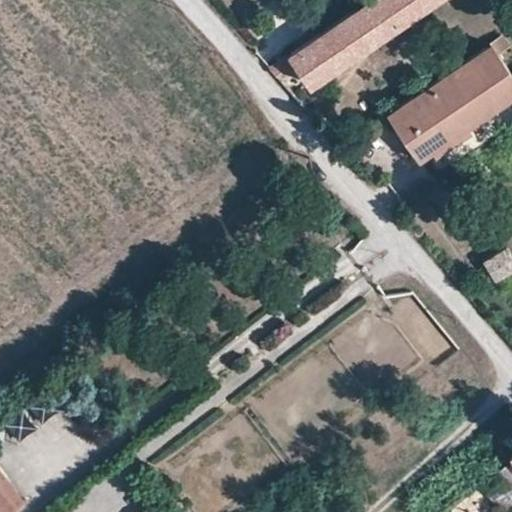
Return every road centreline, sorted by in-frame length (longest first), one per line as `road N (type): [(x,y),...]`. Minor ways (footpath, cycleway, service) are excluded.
road 1 (unclassified): [(511,373),(181,0)]
road 2 (unknown): [(381,225),(36,471)]
road 3 (unknown): [(508,369),(327,511)]
